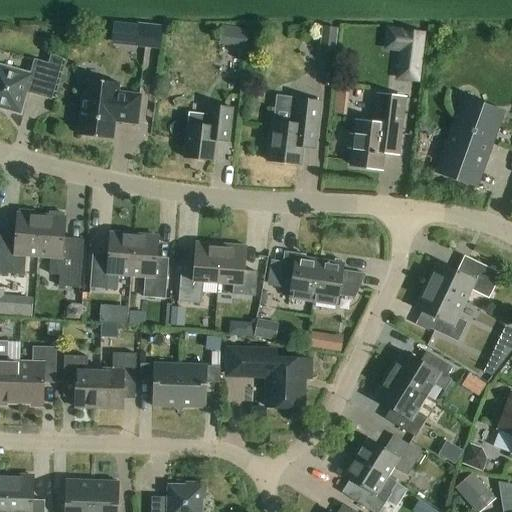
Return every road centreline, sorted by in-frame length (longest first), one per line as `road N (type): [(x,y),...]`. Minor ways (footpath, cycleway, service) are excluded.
road 1 (residential): [(405,209),(212,199),(0,152)]
road 2 (residential): [(269,475),(330,418),(396,273),(405,209)]
road 3 (residential): [(269,475),(220,448),(0,444)]
